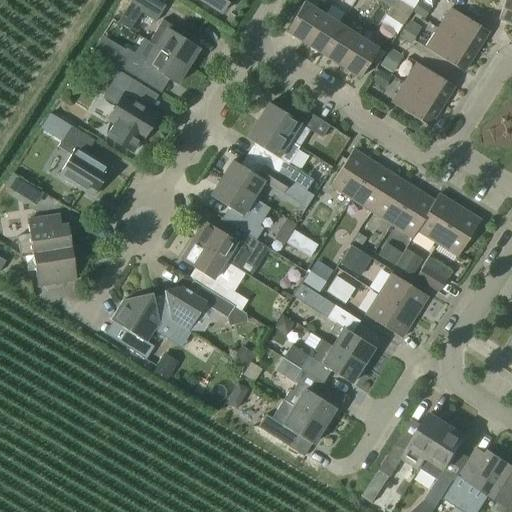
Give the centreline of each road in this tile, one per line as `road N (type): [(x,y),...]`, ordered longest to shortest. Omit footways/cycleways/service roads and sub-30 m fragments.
road 1 (residential): [(453,147),(413,152),(258,44)]
road 2 (residential): [(159,191),(242,55),(258,44)]
road 3 (residential): [(450,364),(407,375),(352,461),(330,464)]
road 4 (residential): [(450,364),(511,257)]
